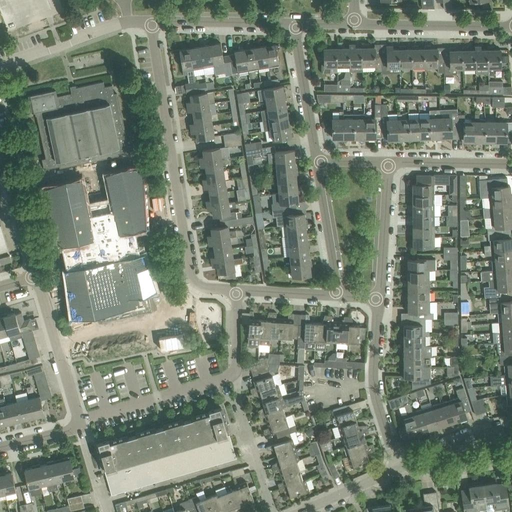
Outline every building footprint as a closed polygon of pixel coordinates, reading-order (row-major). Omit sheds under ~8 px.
[(226,75),(232,74),(228,55),(223,56),(221,43),(210,44),(214,66),(224,65),(226,75)] [(203,68),(214,66),(210,44),(200,46),(203,68)] [(265,46),(269,67),(279,66),(275,44),(265,46)] [(349,45),(349,48),(349,66),(362,65),(362,48),(355,48),(355,45),(356,45),(356,44),(349,45)] [(362,44),(362,48),(362,65),(375,65),(375,71),(381,71),(381,56),(375,56),(375,46),(374,46),(374,48),(368,48),(367,45),(368,45),(368,44),(362,44)] [(322,73),(330,72),(330,66),(337,66),(336,48),(330,49),(330,46),(330,45),(324,45),(324,64),(321,64),(322,73)] [(342,45),(343,45),(336,45),(336,48),(337,66),(337,72),(345,71),(349,71),(349,66),(349,48),(342,48),(342,45)] [(424,45),(425,49),(425,66),(438,66),(438,73),(444,72),(444,57),(438,57),(438,47),(437,47),(437,49),(430,49),(430,46),(431,46),(431,45),(424,45)] [(190,48),(193,70),(203,68),(200,46),(190,48)] [(258,69),(269,67),(265,46),(254,47),(258,69)] [(387,56),(381,56),(381,71),(387,71),(387,67),(400,67),(399,49),(393,50),(393,47),(393,46),(387,46),(387,56)] [(399,46),(399,49),(400,67),(412,66),(412,49),(405,49),(405,46),(406,46),(399,46)] [(412,46),(412,49),(412,66),(425,66),(425,49),(418,49),(418,46),(412,46)] [(494,75),(494,67),(500,67),(500,68),(501,68),(501,49),(500,49),(500,50),(493,50),(493,47),(494,47),(494,46),(487,46),(487,50),(488,67),(488,75),(494,75)] [(248,71),(258,69),(254,47),(244,49),(248,71)] [(444,57),(444,72),(444,74),(456,74),(456,68),(463,68),(462,51),(456,51),(456,48),(456,47),(450,47),(450,57),(444,57)] [(462,47),(462,51),(463,68),(475,67),(475,50),(468,50),(468,47),(469,47),(462,47)] [(481,47),(475,47),(475,50),(475,67),(475,72),(481,73),(480,67),(488,67),(487,50),(481,50),(481,47)] [(187,71),(193,70),(190,48),(179,50),(180,55),(183,71),(183,75),(188,74),(187,71)] [(232,74),(248,71),(244,49),(234,51),(235,54),(228,55),(232,74)] [(350,71),(349,71),(345,71),(344,77),(340,79),(340,80),(340,84),(338,84),(338,91),(350,91),(350,88),(350,71)] [(209,82),(210,82),(208,74),(204,75),(206,82),(206,84),(207,88),(214,87),(214,83),(209,84),(209,82)] [(45,125),(54,161),(122,146),(118,127),(124,125),(114,83),(104,86),(103,80),(70,87),(71,93),(57,96),(56,89),(28,95),(32,112),(42,110),(43,111),(35,113),(38,126),(45,125)] [(503,86),(503,81),(489,81),(489,85),(489,86),(489,89),(489,94),(494,94),(502,94),(503,86)] [(186,92),(197,90),(196,84),(195,82),(185,84),(186,92)] [(266,99),(284,96),(283,86),(264,89),(258,90),(259,100),(266,99)] [(187,102),(187,107),(209,103),(207,92),(190,95),(191,101),(187,102)] [(354,94),(354,99),(354,103),(364,103),(364,94),(354,94)] [(284,96),(266,99),(268,109),(286,106),(284,96)] [(193,111),(194,117),(211,114),(209,103),(187,107),(188,111),(193,111)] [(381,104),(375,104),(375,116),(375,118),(364,118),(365,141),(368,141),(368,138),(375,138),(375,137),(382,137),(381,104)] [(381,104),(382,137),(388,137),(388,139),(395,139),(395,142),(399,142),(398,120),(387,120),(387,116),(388,116),(388,104),(381,104)] [(268,109),(269,119),(288,116),(286,106),(268,109)] [(339,112),(332,112),(333,138),(340,138),(340,141),(344,141),(343,114),(343,111),(339,111),(339,112)] [(450,118),(440,118),(441,140),(445,140),(445,137),(451,136),(452,139),(452,138),(458,138),(458,127),(457,115),(457,114),(457,111),(450,111),(450,118)] [(190,124),(191,128),(212,125),(211,114),(194,117),(195,123),(190,124)] [(347,138),(354,138),(354,114),(343,114),(344,141),(347,141),(347,138)] [(365,141),(364,118),(364,114),(354,114),(354,138),(361,138),(361,141),(365,141)] [(398,114),(398,120),(399,142),(403,142),(403,139),(409,138),(408,120),(402,120),(402,114),(398,114)] [(457,115),(458,127),(458,138),(458,139),(458,138),(464,138),(464,141),(471,141),(470,144),(474,144),(475,121),(464,118),(464,114),(457,114),(457,115)] [(479,119),(479,114),(475,114),(475,121),(474,144),(478,144),(478,141),(485,141),(485,122),(485,119),(479,119)] [(264,130),(271,129),(289,126),(288,116),(269,119),(263,120),(264,130)] [(440,118),(429,119),(430,137),(437,137),(437,140),(441,140),(440,118)] [(408,120),(409,138),(416,138),(416,141),(420,141),(419,119),(408,120)] [(429,119),(419,119),(420,141),(424,141),(424,138),(430,137),(429,119)] [(495,147),(496,122),(485,122),(485,141),(492,141),(492,147),(495,147)] [(511,122),(507,122),(497,122),(496,122),(495,147),(499,147),(499,141),(506,141),(506,143),(511,142),(511,137),(511,131),(511,122)] [(212,125),(191,128),(191,133),(196,132),(197,139),(214,136),(212,125)] [(289,126),(271,129),(273,140),(291,137),(289,126)] [(240,139),(239,132),(223,135),(224,141),(240,139)] [(241,145),(240,139),(224,141),(225,147),(241,145)] [(245,144),(246,150),(262,148),(261,141),(245,144)] [(253,149),(246,150),(247,156),(268,153),(275,152),(274,146),(263,148),(262,148),(253,149)] [(200,162),(221,159),(220,148),(203,150),(204,157),(199,157),(200,162)] [(42,173),(37,150),(29,152),(34,175),(42,173)] [(295,161),(294,150),(275,152),(276,157),(268,158),(268,163),(276,163),(295,161)] [(24,157),(22,151),(13,154),(15,159),(24,157)] [(206,172),(223,170),(222,164),(226,164),(225,158),(221,159),(200,162),(201,167),(205,166),(206,172)] [(296,171),(295,161),(276,163),(277,173),(296,171)] [(81,181),(44,189),(61,244),(67,270),(66,271),(73,317),(98,312),(100,322),(152,311),(147,291),(155,289),(143,255),(140,256),(135,234),(142,227),(145,226),(142,171),(141,168),(107,175),(113,201),(86,206),(81,181)] [(203,184),(225,180),(223,170),(206,172),(207,178),(203,179),(203,184)] [(296,181),(296,171),(277,173),(278,183),(296,181)] [(416,184),(412,184),(412,195),(434,194),(434,184),(449,184),(449,174),(434,174),(434,175),(416,175),(416,184)] [(487,180),(479,180),(479,181),(481,198),(482,198),(511,196),(510,185),(508,185),(507,178),(487,180)] [(210,194),(227,191),(225,180),(203,184),(204,188),(209,188),(210,194)] [(296,181),(278,183),(279,193),(297,192),(296,181)] [(207,205),(228,202),(227,191),(210,194),(211,200),(206,201),(207,205)] [(279,193),(272,193),(273,203),(271,203),(272,210),(295,208),(294,202),(298,202),(297,192),(279,193)] [(412,195),(412,205),(434,205),(434,194),(412,195)] [(490,207),(511,205),(511,196),(482,198),(483,207),(487,207),(489,207),(490,207)] [(219,215),(230,213),(229,208),(236,207),(235,201),(228,202),(207,205),(208,210),(212,209),(213,216),(219,215)] [(434,205),(412,205),(412,216),(434,215),(434,205)] [(490,217),(511,215),(511,211),(511,205),(490,207),(490,217)] [(277,227),(281,226),(305,224),(304,213),(296,214),(295,208),(272,210),(273,217),(276,217),(277,227)] [(460,219),(468,219),(471,219),(470,209),(466,209),(460,209),(460,219)] [(255,212),(258,227),(264,226),(261,211),(255,212)] [(220,221),(236,219),(235,212),(230,213),(219,215),(220,221)] [(434,215),(412,216),(412,226),(434,226),(434,215)] [(485,228),(487,228),(487,234),(502,233),(501,227),(511,225),(511,215),(490,217),(485,218),(485,228)] [(254,222),(253,216),(241,218),(236,219),(237,225),(254,222)] [(288,236),(306,234),(305,224),(281,226),(282,236),(288,236)] [(208,240),(230,237),(236,236),(235,230),(229,231),(228,226),(211,228),(212,235),(207,236),(208,240)] [(434,226),(412,226),(413,236),(435,236),(434,226)] [(263,228),(258,229),(260,239),(265,238),(270,238),(270,234),(264,234),(263,228)] [(484,250),(511,248),(511,237),(502,239),(502,233),(487,234),(488,240),(489,240),(490,245),(484,246),(484,250)] [(308,244),(306,234),(288,236),(289,246),(308,244)] [(435,236),(413,236),(413,247),(435,247),(435,236)] [(214,251),(231,248),(230,237),(208,240),(209,245),(213,244),(214,251)] [(309,254),(308,244),(289,246),(290,256),(309,254)] [(0,250),(0,265),(12,262),(8,248),(0,250)] [(231,248),(214,251),(215,257),(211,257),(212,262),(233,259),(231,248)] [(491,255),(491,260),(511,258),(511,248),(484,250),(485,255),(491,255)] [(310,264),(309,254),(290,256),(291,266),(310,264)] [(233,259),(212,262),(212,267),(217,266),(218,273),(225,271),(226,277),(235,276),(234,270),(235,270),(234,264),(243,263),(242,257),(233,259)] [(511,258),(491,260),(492,270),(511,268),(511,258)] [(435,259),(407,259),(407,270),(429,270),(435,270),(435,259)] [(311,275),(310,264),(291,266),(292,277),(311,275)] [(488,280),(511,278),(511,268),(492,270),(481,270),(482,280),(488,280)] [(407,281),(429,281),(429,270),(407,270),(407,281)] [(489,286),(484,287),(484,297),(489,297),(493,296),(511,294),(511,278),(488,280),(489,286)] [(407,281),(408,291),(430,291),(429,281),(407,281)] [(469,298),(468,289),(461,290),(461,299),(469,298)] [(408,291),(408,302),(430,301),(430,291),(408,291)] [(511,294),(493,296),(489,297),(490,313),(498,312),(511,311),(511,294)] [(430,301),(408,302),(408,313),(412,313),(412,318),(425,319),(433,319),(433,312),(430,312),(430,301)] [(250,311),(248,338),(248,344),(259,345),(260,320),(255,319),(253,311),(250,311)] [(498,322),(511,321),(511,311),(498,312),(498,322)] [(29,320),(24,321),(21,312),(15,314),(15,313),(8,315),(3,316),(9,334),(10,340),(14,339),(12,334),(18,332),(19,335),(22,334),(22,333),(32,330),(29,320)] [(260,320),(259,345),(269,345),(270,339),(272,312),(269,312),(266,320),(260,320)] [(272,312),(270,339),(271,339),(271,337),(281,338),(282,318),(276,318),(276,312),(272,312)] [(282,318),(281,338),(292,339),(292,338),(298,339),(299,324),(293,324),(294,313),(288,313),(288,319),(282,318)] [(310,322),(309,314),(305,314),(305,325),(299,324),(298,339),(297,348),(304,348),(305,342),(315,343),(316,323),(310,322)] [(316,323),(315,343),(326,343),(327,315),(325,315),(322,323),(316,323)] [(327,315),(326,343),(326,341),(336,342),(337,322),(332,321),(332,316),(327,315)] [(0,317),(0,336),(9,334),(3,316),(0,317)] [(346,344),(347,344),(348,317),(344,316),(344,322),(337,322),(336,342),(346,342),(346,344)] [(348,317),(347,344),(358,345),(359,338),(365,338),(365,327),(359,327),(359,325),(353,325),(352,317),(348,317)] [(425,324),(425,319),(412,318),(412,325),(403,325),(403,335),(425,335),(429,335),(429,331),(425,331),(425,324)] [(511,321),(498,322),(499,332),(511,331),(511,321)] [(22,333),(22,334),(23,339),(34,335),(32,330),(22,333)] [(493,343),(496,342),(511,341),(511,331),(499,332),(492,332),(493,343)] [(35,341),(34,335),(23,339),(25,344),(35,341)] [(403,335),(404,346),(426,346),(425,335),(403,335)] [(37,346),(35,341),(25,344),(26,349),(37,346)] [(499,352),(499,358),(511,357),(511,341),(496,342),(497,352),(499,352)] [(38,351),(37,346),(26,349),(28,354),(38,351)] [(430,356),(432,356),(432,346),(427,346),(426,346),(404,346),(404,356),(426,356),(430,356)] [(17,362),(17,363),(18,368),(26,366),(42,362),(40,356),(29,359),(24,360),(24,361),(17,362)] [(249,363),(251,369),(268,364),(269,356),(266,356),(266,359),(262,359),(249,363)] [(430,367),(430,356),(426,356),(404,356),(404,367),(426,367),(430,367)] [(335,360),(335,367),(346,368),(346,361),(346,358),(336,357),(335,360)] [(504,364),(504,374),(511,373),(511,357),(499,358),(500,365),(504,364)] [(18,368),(17,363),(6,366),(7,371),(18,368)] [(275,364),(268,364),(267,370),(253,375),(254,381),(256,387),(250,389),(252,393),(275,385),(278,384),(281,383),(278,373),(275,374),(275,372),(275,364)] [(268,364),(251,369),(253,375),(267,370),(268,364)] [(42,365),(33,368),(27,369),(28,376),(34,374),(44,371),(42,365)] [(412,389),(422,386),(426,385),(430,383),(430,367),(426,367),(404,367),(404,378),(415,378),(415,388),(412,389)] [(44,371),(34,374),(35,380),(46,377),(44,371)] [(505,385),(511,383),(511,373),(504,374),(495,375),(495,385),(505,385)] [(0,375),(0,380),(1,385),(2,385),(12,383),(11,379),(12,379),(11,374),(0,375)] [(35,380),(37,385),(47,382),(46,377),(35,380)] [(458,384),(462,383),(460,377),(456,379),(453,380),(455,385),(458,384)] [(471,380),(465,382),(467,389),(473,387),(471,380)] [(37,385),(39,390),(49,387),(47,382),(37,385)] [(263,401),(282,395),(278,384),(275,385),(252,393),(253,396),(261,395),(263,401)] [(39,390),(40,395),(50,392),(49,387),(39,390)] [(456,390),(458,397),(450,400),(457,421),(467,418),(465,412),(471,410),(464,387),(456,390)] [(40,400),(47,398),(52,397),(50,392),(40,395),(41,396),(39,396),(40,400)] [(393,399),(396,407),(404,405),(410,403),(407,394),(393,399)] [(282,395),(263,401),(265,407),(257,411),(258,413),(284,405),(284,406),(288,405),(286,399),(283,400),(282,395)] [(28,399),(32,417),(44,415),(40,400),(39,396),(28,399)] [(0,425),(10,423),(6,404),(4,399),(4,398),(0,399),(0,425)] [(477,400),(481,413),(487,411),(483,398),(477,400)] [(17,402),(21,420),(32,417),(28,399),(17,402)] [(441,403),(448,424),(457,421),(450,400),(441,403)] [(476,415),(481,413),(477,400),(471,402),(476,415)] [(10,423),(21,420),(17,402),(6,404),(10,423)] [(419,433),(412,412),(411,408),(410,403),(404,405),(407,414),(402,415),(406,425),(398,428),(401,438),(409,436),(410,436),(410,438),(417,436),(417,433),(419,433)] [(448,424),(441,403),(431,406),(438,427),(448,424)] [(267,422),(286,416),(283,406),(284,406),(284,405),(258,413),(260,418),(265,417),(267,422)] [(361,407),(348,411),(346,405),(337,408),(333,409),(335,418),(333,418),(333,421),(334,424),(336,425),(337,425),(338,426),(356,420),(355,415),(362,410),(361,407)] [(422,409),(428,430),(438,427),(431,406),(422,409)] [(227,435),(225,427),(227,427),(226,426),(224,417),(224,416),(221,407),(220,407),(210,410),(209,410),(209,411),(192,416),(191,416),(191,417),(183,420),(183,419),(182,419),(173,422),(164,424),(163,425),(164,425),(155,428),(155,427),(154,427),(145,430),(136,432),(135,433),(136,433),(127,436),(127,435),(126,435),(118,438),(117,438),(109,440),(108,440),(97,443),(97,444),(99,453),(100,453),(102,462),(103,463),(104,463),(106,471),(105,471),(105,472),(105,474),(108,483),(109,486),(111,495),(158,481),(236,458),(234,450),(233,446),(230,437),(230,436),(229,435),(227,435)] [(412,412),(419,433),(428,430),(422,409),(412,412)] [(276,431),(277,437),(295,431),(296,431),(295,425),(288,427),(286,416),(267,422),(269,428),(263,429),(265,435),(276,431)] [(338,426),(341,436),(367,428),(367,425),(358,426),(356,420),(338,426)] [(344,436),(347,446),(365,440),(363,434),(369,433),(367,428),(341,436),(341,437),(344,436)] [(299,443),(295,431),(277,437),(279,443),(266,447),(267,450),(275,450),(277,455),(296,449),(294,444),(299,443)] [(365,440),(347,446),(350,456),(374,449),(372,444),(367,445),(365,440)] [(296,449),(277,455),(279,461),(272,465),(272,467),(299,459),(296,449)] [(348,457),(348,458),(351,467),(369,462),(367,455),(375,451),(374,449),(350,456),(348,457)] [(70,459),(69,459),(69,457),(63,458),(63,460),(58,462),(63,480),(74,477),(72,469),(70,459)] [(299,459),(272,467),(274,472),(279,471),(281,476),(300,470),(304,469),(301,459),(300,460),(299,459)] [(58,462),(53,463),(53,461),(47,462),(47,464),(53,490),(58,489),(56,481),(63,480),(58,462)] [(330,462),(326,463),(333,478),(339,476),(332,461),(330,462)] [(319,464),(316,465),(320,472),(326,470),(323,464),(323,463),(319,464)] [(36,467),(40,485),(47,484),(49,491),(53,490),(47,464),(36,467)] [(29,488),(40,485),(36,467),(25,470),(29,488)] [(231,474),(232,477),(245,473),(243,467),(230,471),(231,475),(231,474)] [(300,470),(281,476),(283,482),(278,484),(279,488),(305,480),(305,479),(302,479),(300,470)] [(326,470),(320,472),(324,482),(330,480),(326,470)] [(1,475),(5,493),(16,491),(12,473),(1,475)] [(309,490),(306,481),(305,480),(279,488),(280,491),(288,490),(290,496),(304,492),(306,493),(307,491),(309,490)] [(255,486),(249,488),(246,482),(236,486),(246,511),(249,510),(248,502),(254,500),(251,492),(256,490),(255,486)] [(505,483),(497,484),(497,482),(483,484),(487,510),(489,511),(493,511),(495,509),(509,507),(508,501),(506,490),(505,483)] [(473,511),(479,511),(487,510),(483,484),(469,486),(469,488),(461,489),(462,490),(464,506),(464,511),(473,511)] [(244,511),(246,511),(236,486),(235,486),(236,488),(226,491),(234,510),(239,508),(241,511),(244,511)] [(215,493),(222,511),(228,511),(234,510),(226,491),(217,495),(216,493),(215,493)] [(435,511),(435,509),(439,509),(436,491),(423,493),(425,506),(410,508),(410,511),(454,511),(455,511),(450,511),(435,511)] [(158,500),(157,496),(156,492),(146,495),(146,498),(147,499),(149,498),(150,502),(158,500)] [(222,511),(215,493),(206,497),(211,511),(222,511)] [(71,511),(84,507),(81,495),(71,497),(67,498),(69,505),(71,511)] [(147,499),(146,498),(146,495),(135,498),(136,502),(138,508),(142,506),(141,501),(147,499)] [(211,511),(206,497),(200,499),(197,496),(188,499),(188,500),(192,511),(211,511)] [(180,509),(174,511),(192,511),(188,500),(180,503),(180,509)] [(115,504),(117,511),(128,511),(127,505),(126,505),(125,501),(115,504)]
